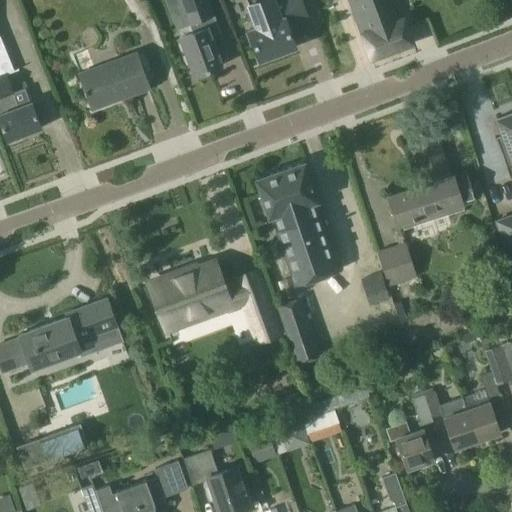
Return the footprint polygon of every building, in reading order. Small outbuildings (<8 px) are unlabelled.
[(183,0),(180,1),(192,33),(181,38),(195,76),(221,66),(209,33),(218,30),(220,34),(221,33),(208,0),(183,0)] [(287,24),(306,17),(300,0),(286,0),(274,5),(272,0),(245,0),(256,29),(245,34),(250,47),(254,46),(259,61),(296,48),(287,24)] [(403,19),(395,0),(349,0),(362,34),(371,58),(413,43),(404,19),(403,19)] [(0,97),(14,93),(7,74),(12,72),(0,39),(0,97)] [(135,54),(90,71),(80,75),(93,109),(148,88),(135,54)] [(0,97),(0,122),(7,141),(41,129),(26,88),(14,93),(0,97)] [(511,113),(496,119),(502,135),(494,138),(509,179),(511,178),(511,113)] [(450,178),(436,135),(410,144),(423,187),(387,198),(396,227),(444,211),(446,217),(465,211),(463,206),(476,202),(475,200),(470,184),(466,173),(450,178)] [(319,201),(306,162),(257,179),(271,218),(273,217),(298,287),(341,271),(317,202),(319,201)] [(483,197),(479,182),(470,184),(475,200),(483,197)] [(511,251),(511,215),(495,222),(507,254),(511,251)] [(417,277),(405,243),(377,252),(389,287),(417,277)] [(225,289),(216,264),(175,279),(173,275),(151,283),(167,326),(230,303),(232,309),(245,304),(260,343),(281,336),(257,273),(237,280),(238,284),(225,289)] [(390,300),(380,273),(360,281),(370,307),(390,300)] [(320,355),(302,298),(277,306),(296,363),(320,355)] [(118,327),(108,300),(66,315),(67,318),(20,335),(22,339),(0,347),(0,363),(4,373),(31,363),(33,370),(82,352),(78,342),(118,327)] [(476,340),(473,331),(461,336),(465,345),(476,340)] [(484,351),(491,372),(496,384),(511,377),(511,349),(510,342),(484,351)] [(496,384),(491,372),(480,376),(488,399),(500,395),(496,384)] [(454,449),(478,441),(468,411),(466,411),(462,398),(440,406),(434,391),(424,395),(432,418),(442,414),(454,449)] [(302,405),(297,393),(279,400),(284,412),(302,405)] [(431,418),(432,418),(424,395),(412,399),(421,426),(432,422),(431,418)] [(468,411),(478,441),(501,433),(490,403),(468,411)] [(317,419),(303,423),(307,435),(339,424),(335,412),(317,419)] [(406,421),(386,428),(391,441),(396,439),(407,470),(434,460),(423,430),(411,434),(406,421)] [(40,442),(47,461),(85,447),(78,428),(40,442)] [(231,428),(211,435),(215,446),(235,439),(231,428)] [(269,435),(248,442),(255,463),(276,455),(269,435)] [(219,475),(210,452),(185,461),(194,487),(207,482),(218,511),(252,511),(237,468),(219,475)] [(158,479),(150,481),(146,483),(146,480),(115,491),(116,493),(112,494),(109,486),(95,491),(102,511),(154,511),(155,511),(155,509),(154,506),(154,502),(153,500),(164,496),(164,497),(188,489),(178,461),(154,469),(158,479)] [(396,508),(385,511),(409,511),(405,500),(397,476),(383,481),(391,503),(395,506),(396,508)] [(101,511),(94,491),(82,495),(88,511),(101,511)]
